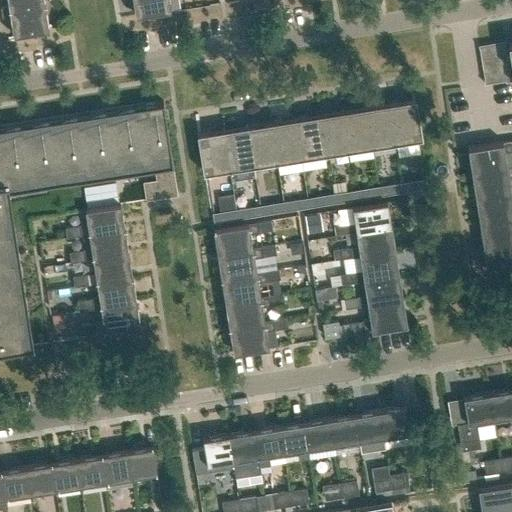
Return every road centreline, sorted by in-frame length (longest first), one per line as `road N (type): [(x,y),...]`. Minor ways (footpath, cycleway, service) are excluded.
road 1 (residential): [(0,428),(511,338)]
road 2 (residential): [(0,87),(463,12)]
road 3 (residential): [(463,12),(486,132)]
